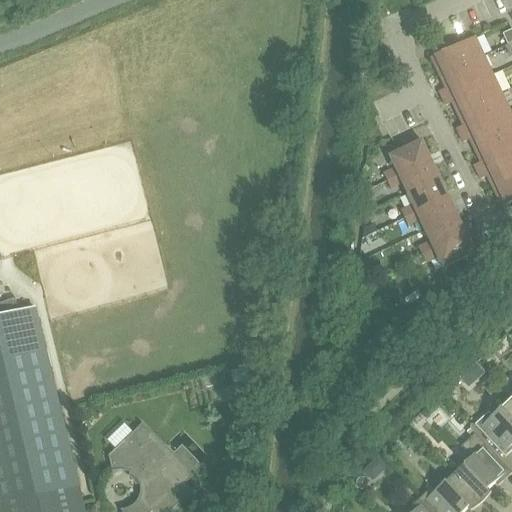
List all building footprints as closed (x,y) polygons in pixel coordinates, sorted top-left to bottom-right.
[(511,30),(502,34),(508,46),(511,43),(511,30)] [(440,78),(484,57),(475,38),(431,59),(440,78)] [(439,93),(443,100),(493,76),(484,57),(440,78),(446,90),(439,93)] [(452,104),(458,115),(502,94),(493,76),(443,100),(446,107),(452,104)] [(457,130),(460,137),(511,113),(502,94),(458,115),(463,127),(457,130)] [(511,115),(511,113),(460,137),(463,144),(470,141),(475,152),(511,134),(511,115)] [(474,167),(478,174),(511,157),(511,134),(475,152),(481,164),(474,167)] [(387,182),(431,162),(422,142),(390,158),(395,170),(384,175),(387,182)] [(487,178),(493,190),(511,180),(511,157),(478,174),(481,181),(487,178)] [(402,184),(408,195),(440,180),(431,162),(387,182),(391,190),(402,184)] [(448,198),(440,180),(408,195),(413,206),(401,212),(405,219),(448,198)] [(511,203),(511,180),(493,190),(502,208),(511,203)] [(420,221),(424,231),(456,215),(448,198),(405,219),(408,227),(420,221)] [(419,249),(422,256),(466,235),(456,215),(424,231),(430,243),(419,249)] [(475,254),(466,235),(422,256),(414,260),(418,267),(437,258),(443,270),(475,254)] [(15,299),(0,304),(0,511),(82,511),(34,309),(18,313),(15,301),(16,300),(15,299)] [(476,364),(470,369),(479,380),(486,374),(476,364)] [(511,403),(510,401),(493,418),(489,413),(475,426),(505,458),(511,451),(511,403)] [(121,511),(151,511),(152,511),(170,511),(192,491),(186,484),(193,478),(142,424),(108,457),(112,472),(116,471),(121,471),(127,472),(130,473),(133,475),(136,478),(138,481),(140,485),(141,488),(141,492),(140,495),(139,498),(137,502),(134,506),(131,508),(127,510),(125,510),(121,511)] [(472,459),(455,475),(478,500),(482,505),(491,494),(488,491),(496,484),(498,487),(511,474),(475,435),(461,447),(472,459)] [(376,456),(371,462),(381,473),(387,468),(376,456)] [(471,511),(482,505),(478,500),(455,475),(437,492),(433,487),(420,499),(431,511),(465,511),(468,509),(470,511),(471,511)] [(224,510),(226,511),(233,511),(250,497),(244,491),(224,510)] [(431,511),(420,499),(407,511),(406,511),(431,511)]
